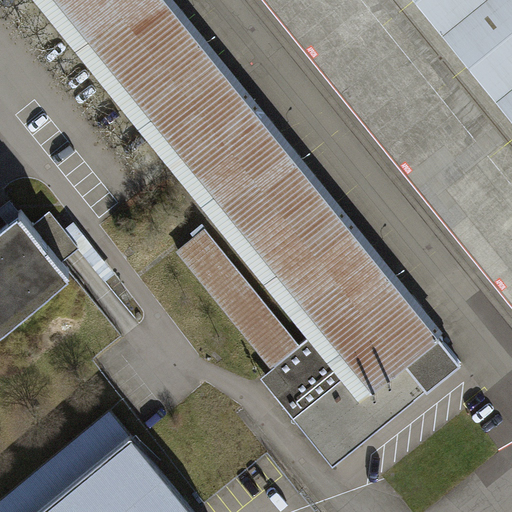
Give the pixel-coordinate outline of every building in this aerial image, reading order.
[(168,0),(36,0),(308,336),(299,344),(205,228),(178,250),(272,366),(288,384),(275,395),(332,466),(461,362),(436,331),(168,0)] [(511,0),(417,0),(511,117),(511,0)] [(50,209),(33,223),(62,260),(79,246),(50,209)] [(7,224),(0,229),(0,322),(68,267),(62,260),(33,223),(23,211),(7,224)] [(111,408),(0,499),(0,511),(195,511),(194,511),(111,408)]
